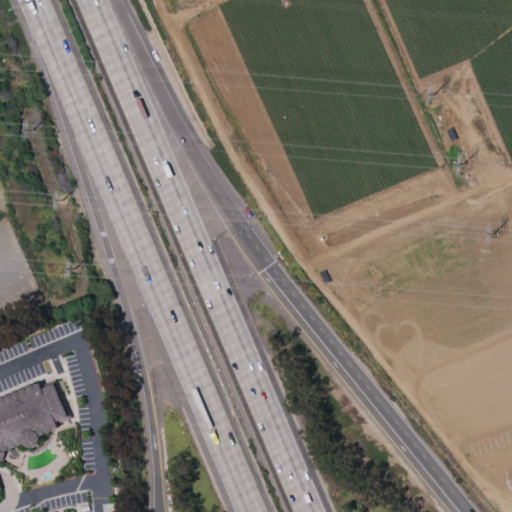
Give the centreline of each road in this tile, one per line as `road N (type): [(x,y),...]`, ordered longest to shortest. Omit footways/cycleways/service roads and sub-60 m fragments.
road 1 (motorway): [(310,511),(94,0)]
road 2 (motorway): [(75,93),(247,511)]
road 3 (motorway): [(75,93),(138,355),(159,511)]
road 4 (motorway): [(467,511),(270,264)]
road 5 (motorway): [(186,133),(102,0)]
road 6 (motorway): [(270,264),(186,133)]
